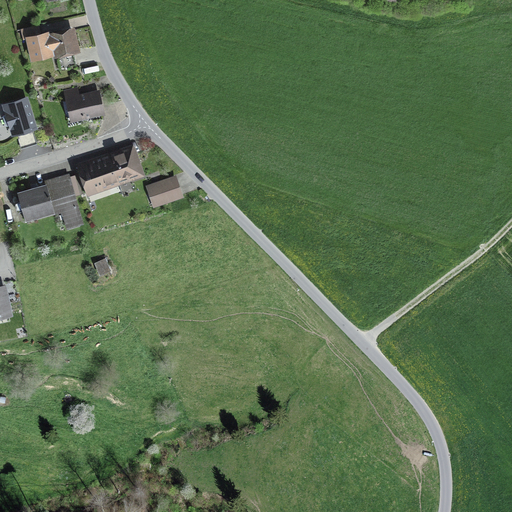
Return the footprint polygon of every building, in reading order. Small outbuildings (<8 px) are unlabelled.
[(52,34),(52,35),(55,47),(60,69),(76,65),(73,50),(77,49),(72,30),(52,34)] [(50,48),(55,47),(52,35),(47,36),(47,33),(28,37),(33,58),(52,54),(50,48)] [(66,101),(69,100),(73,118),(87,115),(89,122),(103,119),(97,93),(80,97),(78,87),(63,91),(66,101)] [(35,127),(26,98),(4,105),(7,114),(3,115),(6,126),(11,124),(13,134),(35,127)] [(131,149),(109,157),(117,179),(139,172),(131,149)] [(117,179),(109,157),(83,167),(90,189),(117,179)] [(67,207),(76,204),(68,177),(59,179),(67,207)] [(152,195),(155,204),(180,195),(174,178),(159,183),(162,192),(152,195)] [(47,185),(54,210),(64,208),(68,224),(80,221),(76,204),(67,207),(59,179),(46,183),(47,185)] [(54,210),(47,185),(18,193),(25,218),(54,210)] [(106,258),(94,262),(100,276),(112,271),(106,258)] [(3,287),(0,288),(0,313),(9,312),(3,287)]
